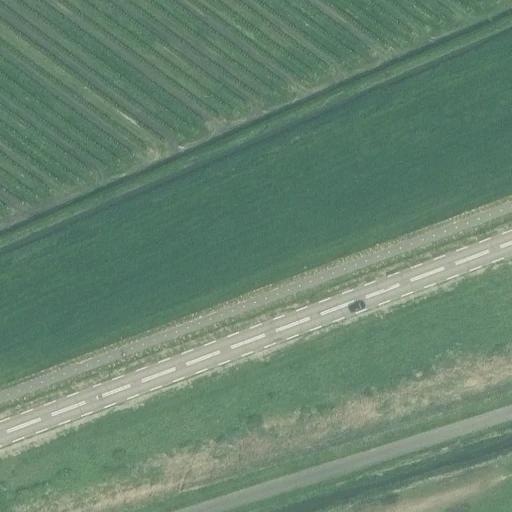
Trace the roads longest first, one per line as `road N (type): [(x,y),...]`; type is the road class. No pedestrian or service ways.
road 1 (secondary): [(0,435),(511,244)]
road 2 (unclassified): [(213,511),(511,415)]
